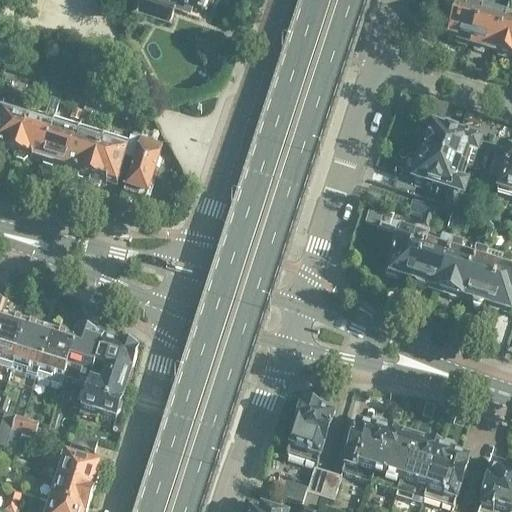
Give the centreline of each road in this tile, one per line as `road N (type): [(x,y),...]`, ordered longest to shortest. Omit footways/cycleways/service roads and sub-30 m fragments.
road 1 (primary): [(317,0),(150,511)]
road 2 (primary): [(188,511),(351,0)]
road 3 (residential): [(187,272),(272,28)]
road 4 (residential): [(302,308),(378,66)]
road 5 (primary): [(289,346),(498,392)]
road 6 (primary): [(498,392),(302,308)]
road 7 (residential): [(175,310),(118,511)]
road 8 (primary): [(187,272),(0,233)]
road 9 (primary): [(0,235),(175,310)]
road 10 (residential): [(232,511),(289,346)]
road 11 (residential): [(378,66),(511,105)]
road 12 (primary): [(302,308),(187,272)]
